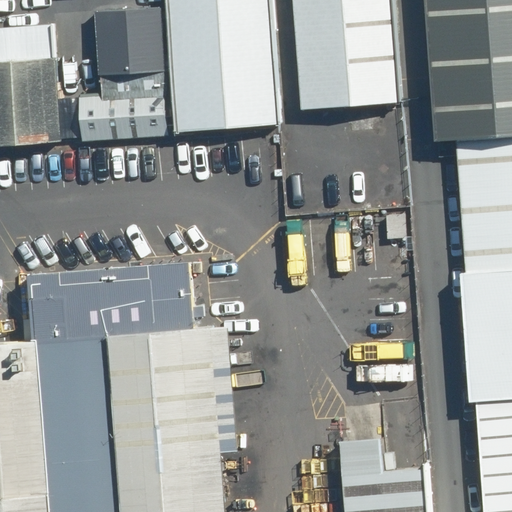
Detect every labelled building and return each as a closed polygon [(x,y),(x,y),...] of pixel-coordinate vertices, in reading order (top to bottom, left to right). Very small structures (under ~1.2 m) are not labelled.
[(32,0),(0,0),(0,125),(43,122),(32,0)] [(241,0),(154,0),(163,105),(249,98),(241,0)] [(393,0),(294,0),(304,110),(402,102),(393,0)] [(511,0),(427,0),(436,118),(511,112),(511,0)] [(511,511),(511,117),(442,123),(472,511),(511,511)] [(19,340),(0,341),(0,511),(225,511),(216,406),(240,404),(233,322),(196,325),(188,238),(12,253),(19,340)] [(413,511),(407,423),(321,430),(327,511),(413,511)]
